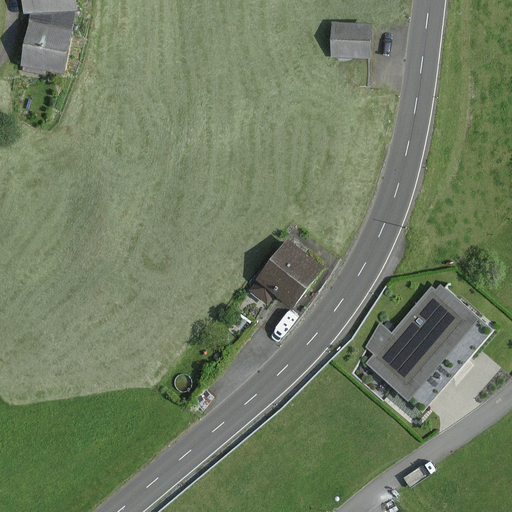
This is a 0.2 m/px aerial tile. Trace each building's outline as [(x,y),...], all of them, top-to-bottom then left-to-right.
[(64,0),(12,0),(14,17),(66,13),(64,0)] [(370,26),(330,23),(327,58),(367,61),(370,26)] [(61,34),(23,24),(12,66),(50,75),(61,34)] [(286,240),(247,291),(267,306),(275,296),(292,309),(324,269),(286,240)] [(494,328),(441,284),(430,288),(392,334),(379,324),(366,347),(374,354),(367,364),(423,415),(494,328)]
